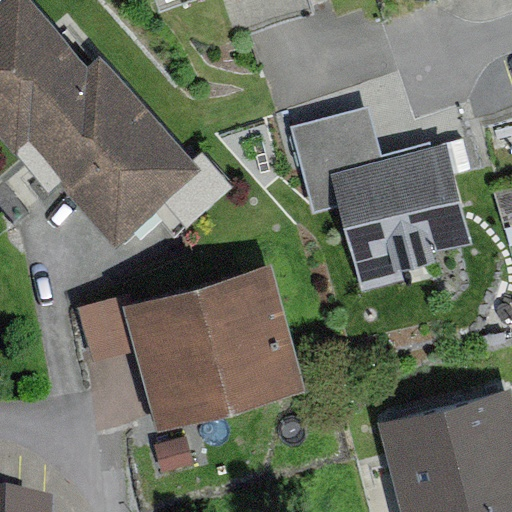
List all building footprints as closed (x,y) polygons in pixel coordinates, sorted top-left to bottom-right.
[(207,166),(38,0),(18,0),(0,18),(0,117),(129,245),(207,166)] [(324,210),(351,203),(342,167),(392,154),(378,101),(301,122),(324,210)] [(392,154),(342,167),(351,203),(368,265),(483,235),(457,136),(392,154)] [(304,395),(269,275),(121,317),(156,438),(304,395)] [(511,511),(511,387),(398,418),(423,511),(511,511)] [(0,511),(60,511),(61,506),(0,503),(0,511)]
